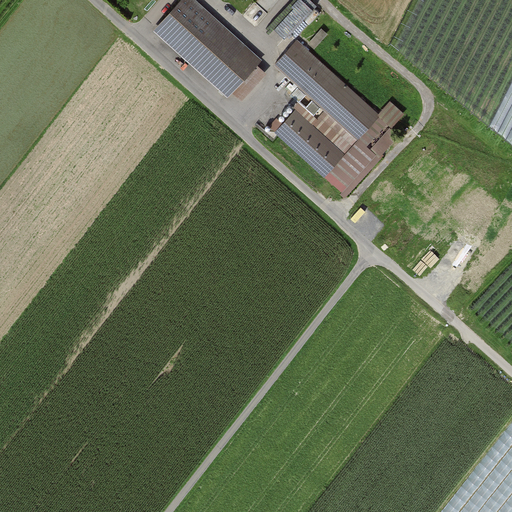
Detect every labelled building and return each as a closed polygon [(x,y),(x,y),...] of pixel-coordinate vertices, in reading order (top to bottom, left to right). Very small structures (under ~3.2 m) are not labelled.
[(195,0),(186,0),(159,35),(236,101),(268,62),(195,0)] [(314,0),(298,0),(268,30),(281,43),(319,4),(314,0)] [(322,27),(311,41),(316,46),(328,31),(322,27)] [(301,33),(275,62),(359,135),(384,107),(301,33)] [(349,155),(295,109),(276,135),(327,178),(330,176),(349,155)] [(396,134),(380,120),(349,155),(330,176),(347,190),(396,134)]
